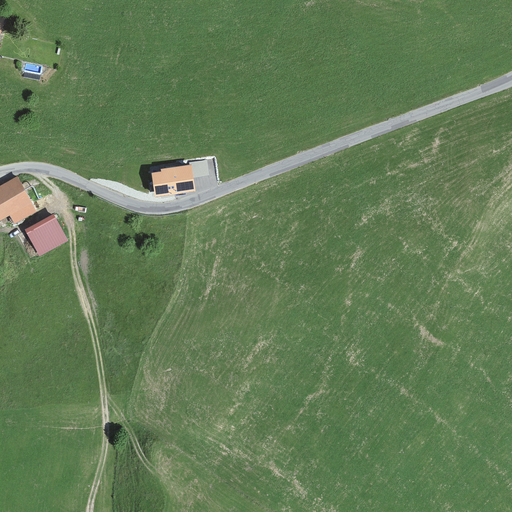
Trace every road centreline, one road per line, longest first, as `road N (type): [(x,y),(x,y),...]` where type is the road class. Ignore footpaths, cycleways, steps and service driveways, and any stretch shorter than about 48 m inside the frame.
road 1 (unclassified): [(0,172),(40,167),(127,203),(174,206),(511,78)]
road 2 (track): [(32,167),(56,189),(71,225),(99,360),(105,449),(89,511)]
